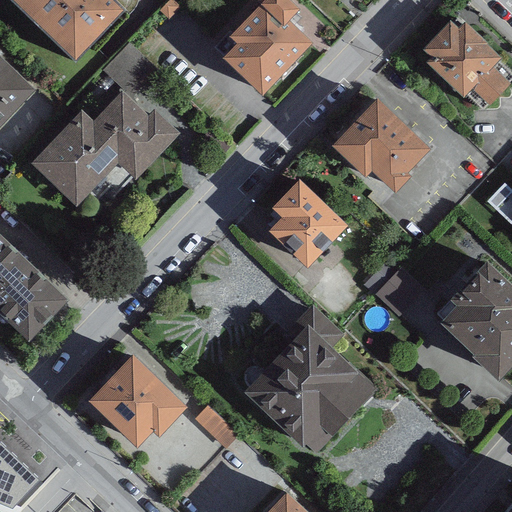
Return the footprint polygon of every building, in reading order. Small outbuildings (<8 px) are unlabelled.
[(125,13),(111,0),(9,0),(9,1),(76,65),(125,13)] [(299,14),(284,0),(268,0),(228,42),(236,49),(224,63),(261,99),(311,47),(288,26),(299,14)] [(488,47),(465,24),(458,31),(451,24),(424,53),(431,60),(426,65),(464,101),(473,92),(490,108),(509,87),(492,71),(501,61),(487,48),(488,47)] [(0,129),(34,94),(0,60),(0,129)] [(148,119),(122,94),(93,124),(82,113),(32,164),(76,207),(118,165),(135,182),(179,136),(155,112),(148,119)] [(430,154),(378,103),(331,150),(364,183),(371,176),(394,198),(411,181),(407,177),(430,154)] [(347,228),(298,183),(270,214),(280,223),(268,236),(306,271),(347,228)] [(511,195),(505,189),(489,206),(511,227),(511,195)] [(67,305),(0,240),(0,317),(29,345),(67,305)] [(511,288),(486,265),(449,304),(456,311),(439,328),(499,384),(511,370),(511,288)] [(401,321),(426,293),(402,271),(376,299),(401,321)] [(342,336),(312,308),(284,337),(291,344),(242,396),(301,452),(306,448),(315,456),(377,392),(331,348),(342,336)] [(187,412),(133,360),(88,406),(136,452),(152,435),(158,441),(187,412)] [(223,448),(236,434),(209,410),(196,424),(223,448)] [(303,511),(287,495),(271,511),(303,511)]
